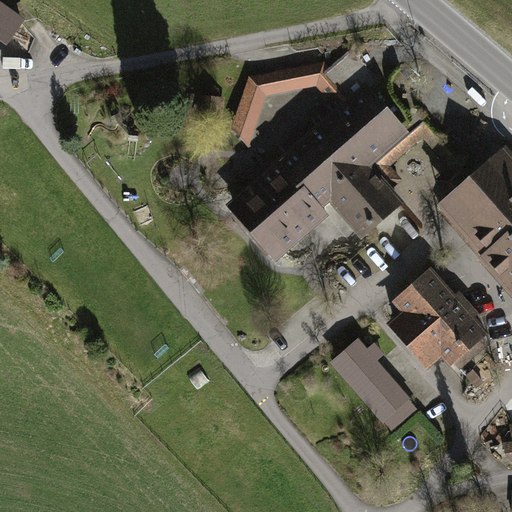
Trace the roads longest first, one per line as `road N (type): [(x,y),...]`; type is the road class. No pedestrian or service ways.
road 1 (residential): [(16,90),(364,511)]
road 2 (unclassified): [(421,4),(261,46),(16,90)]
road 3 (unknown): [(470,428),(355,305)]
